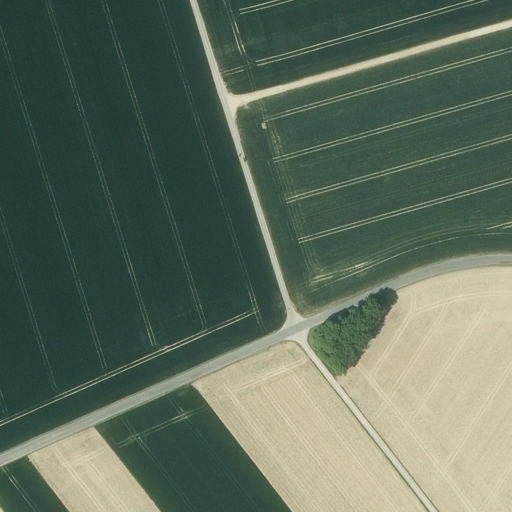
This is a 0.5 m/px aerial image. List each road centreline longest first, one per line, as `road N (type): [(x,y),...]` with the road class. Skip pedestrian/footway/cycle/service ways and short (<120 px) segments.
road 1 (unclassified): [(511,260),(462,263),(392,286),(0,465)]
road 2 (track): [(191,0),(295,330)]
road 3 (track): [(226,105),(511,24)]
road 4 (track): [(435,511),(295,330)]
